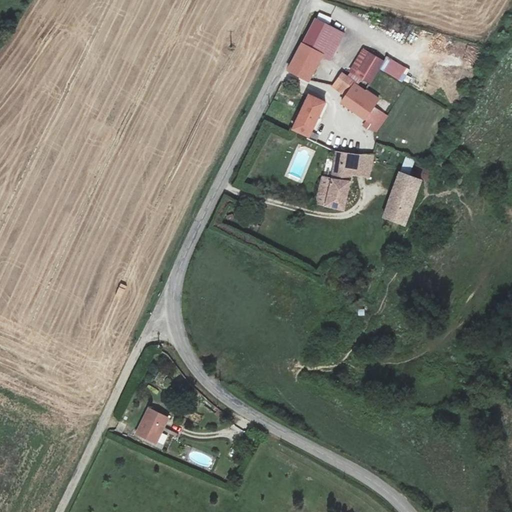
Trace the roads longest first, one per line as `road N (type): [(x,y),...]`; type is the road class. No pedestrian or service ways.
road 1 (unclassified): [(174,315),(179,267),(307,0)]
road 2 (unclassified): [(408,511),(371,479),(211,385),(186,354),(174,315)]
road 3 (unclassified): [(174,315),(140,342),(59,511)]
